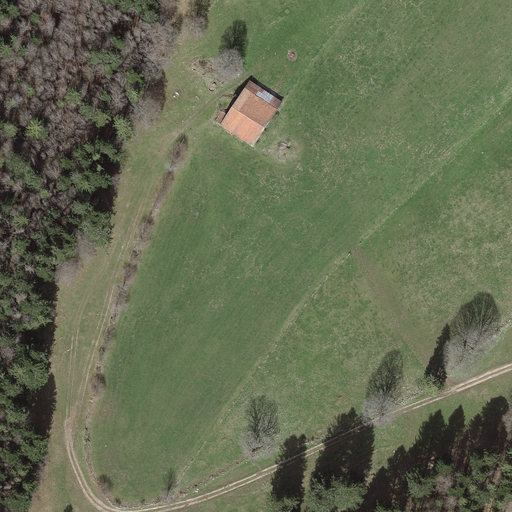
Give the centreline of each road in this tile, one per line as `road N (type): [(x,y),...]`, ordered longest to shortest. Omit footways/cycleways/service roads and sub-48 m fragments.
road 1 (track): [(110,511),(84,487),(68,445),(89,297),(173,137),(207,98),(234,86)]
road 2 (track): [(511,368),(156,511)]
road 3 (track): [(238,0),(194,75),(189,119)]
